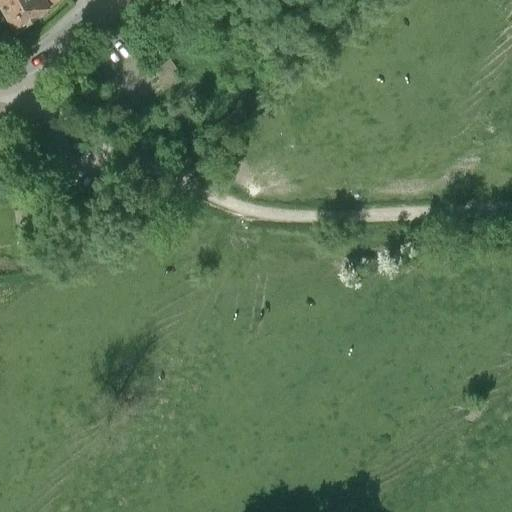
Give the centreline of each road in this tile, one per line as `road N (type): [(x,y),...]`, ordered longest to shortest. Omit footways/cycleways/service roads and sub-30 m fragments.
road 1 (track): [(511,211),(261,217),(147,167),(17,87),(10,72)]
road 2 (tertiary): [(104,0),(40,57),(0,74)]
